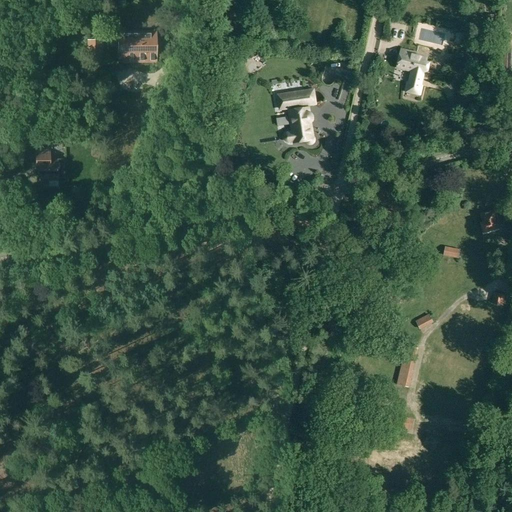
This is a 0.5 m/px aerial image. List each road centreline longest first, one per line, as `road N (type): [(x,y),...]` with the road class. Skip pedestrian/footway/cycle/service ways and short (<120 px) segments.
road 1 (tertiary): [(0,261),(190,230),(511,140)]
road 2 (track): [(378,0),(265,511)]
